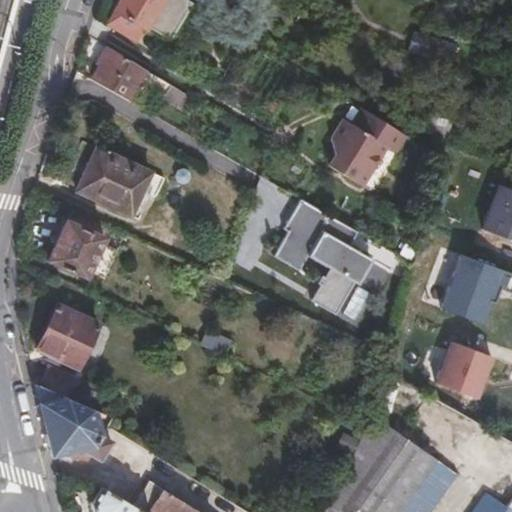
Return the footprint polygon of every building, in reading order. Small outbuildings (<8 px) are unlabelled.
[(178,0),(162,0),(161,2),(157,0),(121,0),(104,29),(134,47),(144,30),(168,44),(190,7),(178,0)] [(421,54),(467,68),(479,45),(418,27),(416,26),(408,49),(421,52),(421,54)] [(102,63),(90,84),(126,105),(136,88),(185,116),(193,103),(104,51),(98,61),(102,63)] [(405,135),(363,110),(351,128),(342,123),(331,141),(334,155),(328,165),(363,187),(385,149),(393,154),(405,135)] [(421,118),(415,136),(417,136),(436,148),(439,137),(446,139),(450,124),(421,118)] [(152,170),(97,145),(76,190),(132,216),(152,170)] [(511,196),(495,190),(480,229),(511,241),(511,196)] [(356,232),(300,200),(283,230),(288,233),(274,258),(299,272),(308,257),(330,269),(312,302),(335,315),(354,282),(358,284),(372,259),(348,246),(356,232)] [(105,236),(68,219),(49,261),(87,278),(89,272),(102,242),(105,236)] [(102,242),(89,272),(105,279),(118,249),(102,242)] [(511,275),(458,256),(438,309),(478,324),(487,301),(491,303),(497,289),(508,293),(511,283),(511,275)] [(100,322),(57,303),(36,349),(79,369),(100,322)] [(199,342),(224,354),(231,340),(207,328),(199,342)] [(452,344),(437,386),(477,400),(492,359),(452,344)] [(40,386),(66,398),(74,380),(49,368),(40,386)] [(371,413),(384,417),(395,379),(383,375),(371,413)] [(32,382),(48,452),(66,447),(66,453),(88,463),(90,457),(99,463),(111,445),(98,437),(93,411),(66,398),(40,386),(32,382)] [(337,511),(425,511),(454,470),(368,411),(363,420),(352,445),(339,470),(327,495),(324,501),(337,511)] [(132,505),(142,511),(195,511),(148,481),(132,505)] [(142,511),(132,505),(99,483),(86,503),(85,511),(142,511)] [(511,489),(502,503),(511,510),(511,489)] [(511,511),(511,510),(502,503),(484,491),(470,511),(511,511)] [(337,511),(324,501),(318,511),(337,511)]
